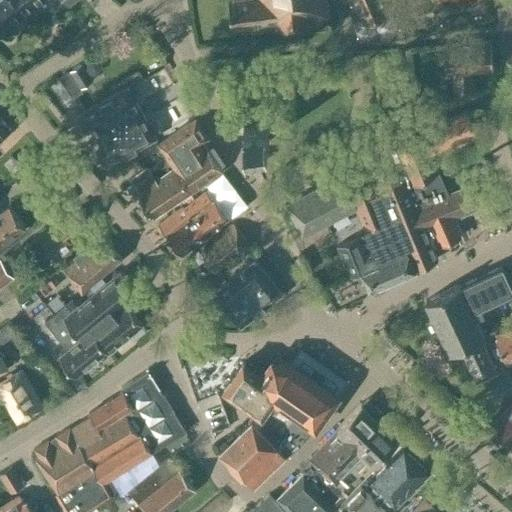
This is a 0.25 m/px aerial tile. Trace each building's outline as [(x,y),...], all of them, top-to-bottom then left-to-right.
[(0,0),(0,33),(0,34),(23,14),(12,0),(0,0)] [(12,0),(23,14),(39,0),(12,0)] [(232,0),(232,1),(227,2),(231,30),(262,25),(260,8),(258,0),(232,0)] [(326,0),(315,0),(260,8),(262,25),(273,24),(274,29),(311,24),(310,19),(328,17),(326,0)] [(360,25),(390,12),(385,0),(345,0),(348,6),(351,4),(360,25)] [(474,91),(473,70),(492,70),(490,42),(463,44),(443,45),(445,71),(452,71),(453,90),(474,91)] [(80,87),(92,80),(81,62),(57,77),(70,98),(82,91),(80,87)] [(126,86),(78,114),(87,131),(91,128),(101,146),(97,148),(107,165),(155,137),(126,86)] [(476,131),(467,109),(435,123),(434,120),(418,127),(421,135),(395,146),(405,169),(402,170),(400,166),(376,175),(378,180),(373,182),(372,181),(348,190),(340,176),(286,204),(302,235),(355,208),(367,234),(362,236),(361,234),(357,236),(337,245),(351,276),(361,271),(369,289),(437,258),(431,245),(457,234),(451,219),(477,208),(468,185),(448,193),(431,150),(476,131)] [(244,145),(269,141),(268,116),(242,119),(244,145)] [(0,138),(10,129),(0,118),(0,138)] [(173,168),(190,193),(223,171),(206,145),(205,146),(201,142),(209,137),(197,118),(158,143),(173,167),(173,168)] [(140,191),(137,194),(154,218),(175,203),(190,193),(173,168),(157,179),(147,166),(131,178),(140,191)] [(182,205),(158,224),(181,254),(228,218),(205,189),(183,207),(182,205)] [(93,222),(80,206),(59,223),(58,221),(30,243),(38,253),(46,247),(56,260),(83,239),(79,233),(93,222)] [(0,246),(24,228),(8,208),(0,213),(0,246)] [(232,223),(198,249),(214,271),(233,257),(241,251),(249,245),(236,228),(232,223)] [(121,259),(101,234),(73,257),(76,260),(64,270),(82,291),(121,259)] [(281,292),(255,258),(213,291),(240,325),(261,308),(281,292)] [(0,286),(13,277),(0,259),(0,286)] [(460,284),(425,300),(427,304),(449,352),(460,347),(480,337),(484,335),(474,315),(503,301),(501,296),(511,291),(511,290),(511,289),(505,275),(504,272),(501,267),(460,286),(460,284)] [(56,310),(44,320),(61,340),(63,339),(72,332),(78,338),(90,329),(125,300),(137,291),(120,270),(78,304),(72,297),(65,302),(65,303),(56,310)] [(56,286),(50,279),(40,288),(46,295),(56,286)] [(143,323),(125,300),(90,329),(106,349),(108,351),(143,323)] [(0,344),(16,333),(8,322),(0,327),(0,344)] [(497,336),(495,337),(506,362),(507,361),(510,367),(511,366),(511,325),(495,333),(497,336)] [(90,329),(78,338),(57,355),(73,376),(106,349),(90,329)] [(480,337),(460,347),(467,361),(462,363),(469,379),(474,377),(476,380),(496,371),(480,337)] [(499,346),(492,349),(496,358),(503,355),(499,346)] [(337,373),(306,351),(297,351),(290,360),(271,360),(261,375),(243,362),(223,389),(271,423),(267,427),(275,435),(271,439),(251,418),(219,450),(252,485),(285,453),(299,444),(313,426),(315,428),(338,394),(333,391),(340,382),(337,373)] [(17,422),(42,407),(21,371),(0,382),(0,400),(1,403),(5,401),(17,422)] [(185,432),(147,371),(120,388),(122,392),(88,413),(89,416),(69,428),(33,449),(38,457),(35,459),(57,495),(57,496),(66,511),(84,511),(111,497),(102,482),(151,452),(185,432)] [(308,457),(317,466),(308,475),(336,503),(398,439),(361,403),(308,457)] [(511,404),(490,425),(511,448),(511,404)] [(302,472),(287,488),(276,498),(290,511),(390,511),(431,471),(403,443),(366,480),(364,478),(337,505),(334,502),(333,503),(302,472)] [(127,489),(145,511),(167,511),(195,490),(172,461),(168,456),(127,489)] [(0,475),(10,492),(22,486),(11,467),(0,472),(0,475)] [(19,494),(0,505),(0,510),(1,511),(33,511),(26,500),(23,501),(19,494)] [(280,511),(265,496),(248,511),(280,511)] [(413,508),(417,511),(438,511),(437,511),(424,497),(413,508)]
